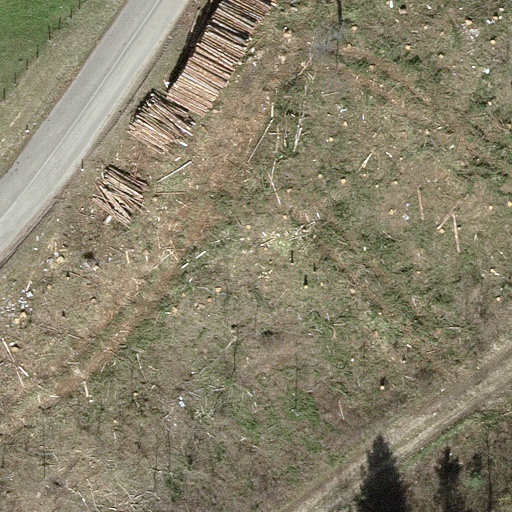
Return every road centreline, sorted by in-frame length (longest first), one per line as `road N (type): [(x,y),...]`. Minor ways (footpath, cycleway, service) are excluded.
road 1 (tertiary): [(0,218),(157,0)]
road 2 (track): [(511,364),(316,511)]
